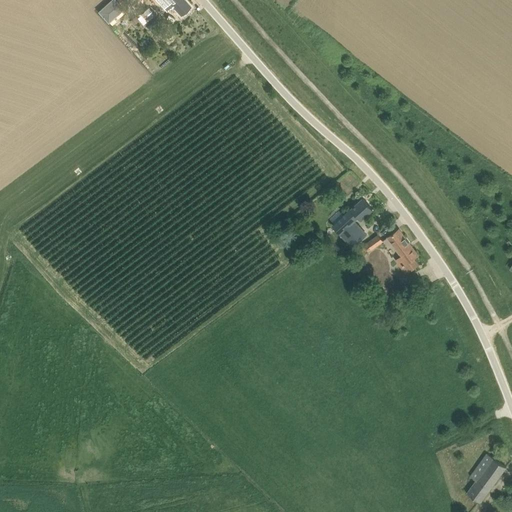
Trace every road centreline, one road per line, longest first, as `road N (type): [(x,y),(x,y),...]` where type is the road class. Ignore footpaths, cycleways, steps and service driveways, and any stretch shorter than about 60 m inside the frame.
road 1 (unclassified): [(511,428),(398,212),(198,0)]
road 2 (track): [(234,0),(416,197),(497,323),(511,362)]
